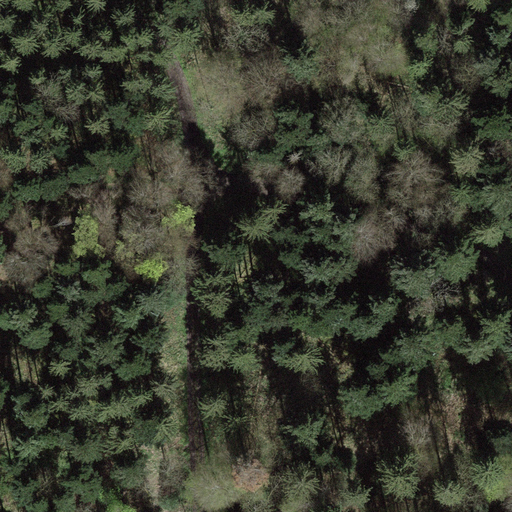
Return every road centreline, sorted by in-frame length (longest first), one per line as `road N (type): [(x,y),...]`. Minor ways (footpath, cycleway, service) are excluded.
road 1 (track): [(201,511),(192,174),(180,79)]
road 2 (track): [(511,282),(470,246),(434,230),(192,174)]
